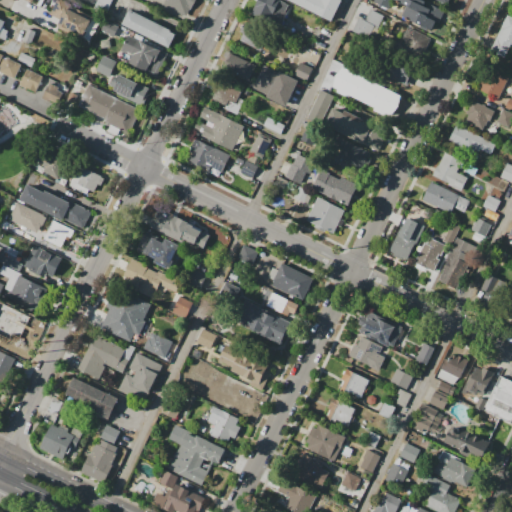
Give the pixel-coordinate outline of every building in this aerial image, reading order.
[(49,14),(55,0),(63,0),(71,4),(71,5),(93,17),(82,37),(75,33),(71,39),(62,34),(64,30),(57,26),(60,20),(49,14)] [(93,8),(97,0),(111,0),(104,14),(93,8)] [(194,0),(190,9),(189,9),(186,16),(163,4),(165,0),(194,0)] [(257,0),(280,0),(288,4),(277,26),(251,13),(257,0)] [(341,0),(331,21),(289,0),(341,0)] [(373,0),(392,0),(387,10),(373,2),(373,0)] [(424,0),(426,1),(424,5),(428,7),(430,3),(444,10),(438,23),(435,22),(431,30),(402,16),(407,6),(395,0),(424,0)] [(360,4),(384,16),(375,33),(376,34),(372,42),(347,29),(360,4)] [(169,47),(122,24),(129,10),(133,13),(134,11),(171,30),(170,31),(176,34),(169,47)] [(504,58),(490,51),(508,14),(511,16),(511,45),(510,44),(504,58)] [(4,40),(0,38),(0,19),(5,22),(2,28),(8,31),(4,40)] [(101,29),(105,20),(119,26),(113,37),(109,35),(109,34),(101,29)] [(261,52),(254,49),(255,48),(240,40),(244,33),(240,31),(245,22),(270,35),(261,52)] [(428,37),(415,63),(392,52),(405,26),(428,37)] [(35,32),(28,45),(21,41),(27,29),(35,32)] [(156,77),(126,63),(131,53),(126,51),(125,53),(121,51),(128,35),(139,40),(167,53),(156,77)] [(109,39),(110,46),(101,48),(100,40),(109,39)] [(248,82),(219,67),(227,51),(256,66),(248,82)] [(22,52),(36,59),(32,67),(17,60),(22,52)] [(405,87),(370,69),(378,53),(413,70),(405,87)] [(116,61),(109,77),(96,70),(103,55),(116,61)] [(0,72),(7,57),(22,64),(15,79),(0,72)] [(300,62),(313,68),(306,81),(300,78),(300,77),(293,74),(300,62)] [(278,73),(279,71),(298,81),(285,107),(266,97),(267,95),(252,87),(264,65),(278,73)] [(391,118),(374,109),(375,107),(350,94),(348,98),(336,91),(338,88),(332,85),(342,66),(402,96),(391,118)] [(509,78),(498,99),(479,89),(481,84),(477,82),(485,66),(509,78)] [(27,68),(43,76),(36,92),(27,88),(27,89),(19,85),(27,68)] [(119,74),(138,84),(139,83),(149,88),(145,95),(147,96),(142,106),(116,93),(117,91),(114,90),(115,87),(110,84),(111,84),(108,83),(112,75),(115,76),(115,75),(118,77),(119,74)] [(47,81),(58,86),(56,89),(62,92),(57,103),(46,98),(45,100),(40,97),(47,81)] [(226,106),(211,98),(219,81),(241,92),(238,97),(244,100),(236,114),(224,108),(226,106)] [(89,84),(140,110),(129,134),(105,122),(106,119),(78,105),(89,84)] [(306,119),(321,90),(334,96),(319,125),(306,119)] [(77,95),(74,103),(67,100),(71,92),(77,95)] [(465,121),(469,115),(466,113),(472,100),(482,105),(483,104),(486,105),(485,107),(494,111),(490,121),(488,120),(486,125),(483,130),(465,121)] [(213,125),(214,124),(199,117),(204,106),(244,126),(238,138),(213,125)] [(377,152),(323,125),(332,107),(343,113),(345,110),(363,119),(361,122),(386,134),(385,135),(377,152)] [(503,109),(511,113),(511,123),(511,125),(510,124),(508,128),(496,122),(503,109)] [(267,117),(285,126),(281,134),(263,125),(267,117)] [(238,138),(232,150),(192,130),(197,120),(212,128),(213,125),(238,138)] [(496,144),(491,155),(480,149),(477,155),(448,141),(456,124),(496,144)] [(262,159),(248,152),(258,132),(272,139),(262,159)] [(336,133),(344,137),(344,138),(371,153),(363,169),(337,155),(336,157),(326,152),(336,133)] [(195,138),(215,148),(215,147),(230,155),(221,173),(210,167),(209,170),(185,158),(195,138)] [(57,178),(43,172),(45,168),(42,166),(43,164),(37,161),(42,150),(65,161),(57,178)] [(461,191),(447,184),(447,183),(432,175),(437,164),(439,165),(445,152),(462,160),(456,172),(467,178),(461,191)] [(297,154),(315,162),(310,173),(307,172),(301,184),(285,176),(291,163),(293,164),(297,154)] [(237,157),(244,160),(242,165),(234,162),(237,157)] [(240,172),(246,160),(258,166),(252,178),(240,172)] [(507,162),(511,164),(511,182),(500,176),(507,162)] [(81,166),(102,176),(101,177),(104,178),(100,185),(98,184),(94,192),(89,189),(87,194),(69,185),(74,175),(77,176),(81,166)] [(348,206),(316,190),(320,183),(316,181),(322,169),(330,173),(329,175),(339,180),(341,176),(358,185),(348,206)] [(274,183),(278,176),(288,181),(284,188),(274,183)] [(451,214),(422,199),(432,181),(470,201),(464,213),(454,208),(451,214)] [(63,220),(20,199),(28,184),(44,192),(45,190),(70,202),(71,201),(89,210),(89,211),(91,212),(83,228),(63,219),(63,220)] [(299,187),(308,191),(303,202),(293,197),(299,187)] [(488,195),(500,201),(495,212),(482,206),(488,195)] [(318,197),(345,210),(333,233),(326,230),(325,232),(314,227),(315,224),(306,220),(318,197)] [(47,217),(43,226),(41,225),(37,233),(10,220),(18,202),(45,215),(45,216),(47,217)] [(182,243),(149,226),(153,218),(156,219),(162,208),(189,222),(188,223),(194,225),(193,227),(210,235),(203,248),(184,239),(182,243)] [(425,226),(406,265),(386,255),(398,233),(400,234),(408,217),(425,226)] [(477,217),(492,225),(486,237),(471,229),(477,217)] [(61,247),(44,239),(53,220),(74,230),(71,237),(67,236),(61,247)] [(167,269),(146,258),(147,256),(136,250),(138,247),(136,246),(143,233),(145,234),(146,231),(165,240),(166,238),(179,245),(172,260),(173,260),(170,267),(168,266),(167,269)] [(430,237),(447,246),(442,256),(438,254),(437,257),(440,258),(434,272),(426,268),(424,270),(415,266),(416,263),(415,263),(425,243),(426,243),(430,237)] [(456,238),(476,247),(455,290),(438,281),(444,269),(442,269),(446,261),(445,260),(456,238)] [(252,264),(238,257),(244,245),(258,252),(252,264)] [(53,276),(46,273),(45,277),(39,274),(39,275),(28,270),(29,268),(24,266),(34,246),(39,248),(39,247),(62,258),(53,276)] [(0,253),(22,264),(18,272),(0,263),(0,253)] [(132,258),(148,265),(147,268),(157,272),(158,270),(181,281),(176,292),(159,284),(152,299),(120,283),(127,268),(125,268),(128,262),(129,263),(132,258)] [(302,301),(271,285),(281,263),(313,278),(302,301)] [(206,275),(199,289),(186,283),(193,269),(206,275)] [(480,300),(485,291),(480,289),(487,273),(508,283),(500,299),(496,307),(480,300)] [(39,306),(11,293),(19,275),(47,288),(44,295),(45,296),(39,306)] [(240,288),(234,302),(220,295),(227,282),(240,288)] [(150,304),(143,320),(145,321),(139,335),(134,333),(130,341),(101,327),(110,308),(106,306),(110,299),(113,300),(117,292),(136,301),(137,298),(150,304)] [(272,292),(299,305),(293,318),(266,305),(272,292)] [(180,296),(193,303),(185,318),(172,312),(180,296)] [(292,322),(281,344),(233,321),(244,297),(285,316),(284,318),(292,322)] [(15,307),(35,317),(31,327),(35,329),(26,348),(8,339),(4,348),(0,346),(0,318),(2,314),(10,318),(15,307)] [(400,331),(391,349),(361,334),(370,316),(400,331)] [(218,335),(211,350),(197,343),(204,328),(218,335)] [(164,358),(144,348),(148,338),(150,339),(153,333),(157,335),(157,334),(172,341),(164,358)] [(99,379),(78,369),(90,342),(94,344),(98,335),(121,346),(124,342),(135,347),(122,372),(104,363),(103,365),(105,366),(99,379)] [(361,337),(382,347),(379,354),(383,357),(377,371),(347,357),(352,347),(356,349),(357,347),(361,337)] [(423,342),(433,347),(424,365),(414,359),(423,342)] [(262,391),(249,384),(251,380),(232,371),(234,367),(219,360),(226,344),(274,367),(262,391)] [(0,350),(15,358),(4,380),(3,380),(2,383),(0,381),(0,350)] [(144,402),(118,389),(126,373),(134,377),(136,371),(129,368),(137,352),(163,365),(144,402)] [(453,386),(435,377),(447,354),(464,362),(453,386)] [(482,397),(466,390),(476,368),(492,376),(482,397)] [(396,369),(413,377),(406,391),(389,383),(396,369)] [(347,370),(369,381),(361,399),(339,388),(347,370)] [(511,420),(511,423),(483,410),(500,376),(511,382),(511,420)] [(74,377),(118,398),(108,419),(95,412),(96,409),(66,394),(74,377)] [(494,382),(488,380),(476,407),(482,409),(494,382)] [(400,389),(411,394),(404,408),(393,403),(400,389)] [(435,390),(452,399),(446,411),(429,402),(435,390)] [(175,420),(160,411),(169,394),(185,402),(175,420)] [(59,410),(63,402),(53,397),(47,411),(56,415),(59,410)] [(332,398),(356,410),(346,430),(325,421),(330,410),(327,409),(332,398)] [(63,402),(71,406),(67,414),(59,410),(63,402)] [(389,420),(378,415),(384,403),(395,408),(389,420)] [(422,404),(447,416),(442,426),(417,414),(422,404)] [(209,433),(212,428),(213,429),(215,426),(207,422),(211,412),(210,411),(213,406),(231,414),(220,437),(219,438),(209,433)] [(231,414),(239,418),(236,425),(241,427),(235,439),(230,437),(228,441),(220,437),(231,414)] [(417,414),(442,426),(436,438),(411,426),(417,414)] [(317,423),(346,438),(334,464),(304,450),(317,423)] [(52,424),(59,428),(61,424),(69,428),(67,432),(71,433),(73,428),(83,432),(76,447),(70,445),(63,460),(40,449),(52,424)] [(113,442),(119,430),(106,424),(100,436),(113,442)] [(449,429),(450,430),(451,427),(453,426),(455,426),(457,427),(458,430),(457,432),(456,433),(460,434),(462,429),(489,442),(482,456),(478,463),(458,453),(460,450),(443,442),(444,439),(449,429)] [(375,447),(365,442),(370,432),(380,437),(375,447)] [(201,486),(165,466),(169,458),(173,460),(175,457),(173,456),(176,451),(177,452),(181,445),(177,443),(180,437),(184,439),(187,433),(196,438),(197,435),(226,450),(219,464),(209,459),(208,460),(204,458),(200,467),(208,472),(201,486)] [(96,443),(98,444),(100,439),(117,447),(115,452),(117,453),(111,465),(113,465),(104,484),(80,473),(90,453),(91,454),(96,443)] [(406,443),(418,449),(411,464),(399,459),(406,443)] [(371,473),(359,468),(367,451),(379,457),(371,473)] [(466,488),(429,470),(435,459),(447,465),(450,457),(475,469),(466,488)] [(322,489),(292,475),(300,458),(330,473),(322,489)] [(394,462),(409,470),(401,486),(386,479),(394,462)] [(347,472),(360,479),(354,492),(340,485),(347,472)] [(458,498),(451,511),(439,511),(419,502),(431,477),(449,486),(446,493),(458,498)] [(175,483),(205,498),(198,511),(168,511),(151,504),(157,492),(165,496),(168,490),(171,492),(175,483)] [(295,487),(316,497),(309,511),(288,501),(295,487)] [(387,492),(402,500),(396,511),(376,511),(380,506),(387,492)]
